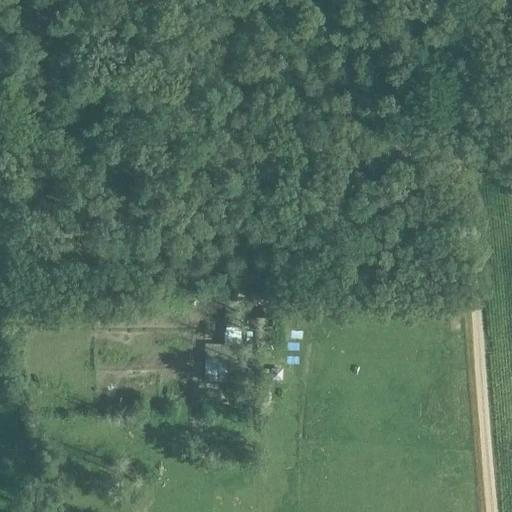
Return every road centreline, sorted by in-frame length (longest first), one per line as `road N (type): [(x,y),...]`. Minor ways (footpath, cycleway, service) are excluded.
road 1 (track): [(453,152),(0,183)]
road 2 (track): [(482,511),(453,152)]
road 3 (track): [(453,152),(488,0)]
